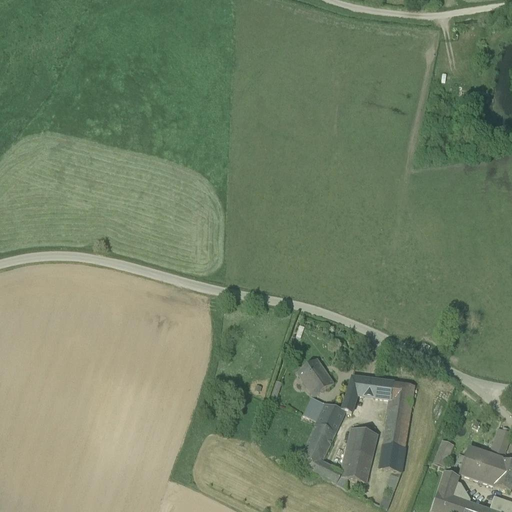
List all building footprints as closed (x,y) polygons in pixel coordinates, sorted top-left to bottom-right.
[(297,376),(313,400),(333,386),(317,362),(297,376)] [(344,404),(341,413),(345,415),(351,416),(357,399),(363,400),(365,383),(351,381),(344,404)] [(376,384),(365,383),(363,400),(374,401),(376,384)] [(384,385),(376,384),(374,401),(389,403),(384,442),(387,443),(382,472),(392,474),(401,476),(404,457),(414,389),(384,385)] [(303,418),(317,425),(325,408),(311,401),(303,418)] [(322,465),(345,415),(341,413),(325,408),(317,425),(316,427),(297,467),(346,492),(348,482),(349,479),(341,475),(322,465)] [(348,482),(366,487),(377,438),(351,431),(341,475),(349,479),(348,482)] [(489,458),(502,463),(510,437),(498,433),(489,458)] [(433,466),(444,470),(453,448),(442,444),(433,466)] [(461,478),(510,495),(511,488),(511,466),(502,463),(489,458),(470,452),(461,478)] [(391,480),(398,483),(401,476),(392,474),(390,480),(391,480)] [(431,511),(465,511),(468,505),(452,500),(457,486),(459,480),(444,475),(431,511)] [(391,480),(388,488),(395,491),(398,483),(391,480)] [(460,487),(457,486),(452,500),(468,505),(469,506),(470,503),(460,487)] [(380,510),(385,511),(387,511),(395,491),(388,488),(380,510)] [(511,511),(511,505),(494,499),(489,511),(511,511)]
